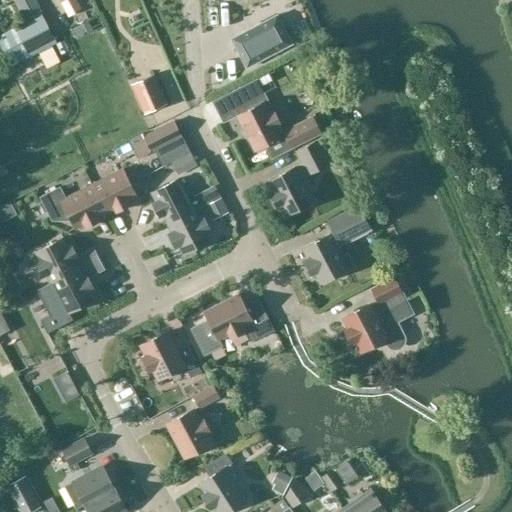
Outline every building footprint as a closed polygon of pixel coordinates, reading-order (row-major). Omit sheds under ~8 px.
[(14,0),(26,22),(43,13),(35,0),(14,0)] [(82,10),(76,0),(66,0),(60,3),(68,18),(82,10)] [(56,43),(42,15),(0,36),(0,42),(12,66),(56,43)] [(277,16),(231,40),(247,68),(293,44),(277,16)] [(145,114),(167,104),(154,75),(132,84),(145,114)] [(261,96),(254,82),(236,91),(244,105),(261,96)] [(264,102),(237,116),(255,151),(266,146),(272,159),(321,133),(313,117),(295,126),(296,129),(282,136),(277,127),(281,125),(275,113),(274,111),(270,113),(264,102)] [(155,150),(163,146),(170,158),(187,150),(180,137),(184,135),(177,121),(148,135),(155,150)] [(313,202),(308,192),(313,190),(306,176),(308,175),(330,164),(318,141),(297,152),(303,164),(296,168),(268,181),(286,216),(313,202)] [(197,165),(191,154),(173,163),(178,174),(197,165)] [(123,170),(92,186),(106,213),(115,208),(117,212),(130,205),(128,201),(137,197),(123,170)] [(184,188),(179,179),(152,193),(157,202),(153,204),(160,217),(164,215),(168,224),(195,210),(221,197),(215,186),(194,197),(188,186),(184,188)] [(106,213),(92,186),(66,199),(60,187),(40,198),(52,221),(67,213),(75,229),(84,224),(86,228),(99,221),(97,217),(106,213)] [(221,199),(207,206),(214,221),(229,214),(221,199)] [(334,233),(303,249),(321,284),(348,270),(343,260),(347,258),(341,246),(369,231),(356,207),(328,221),(334,233)] [(195,210),(168,224),(172,232),(168,234),(175,248),(179,246),(184,255),(211,241),(206,232),(210,230),(203,217),(199,219),(195,210)] [(63,238),(36,252),(41,261),(37,263),(44,277),(48,275),(52,283),(79,269),(75,261),(78,259),(71,245),(68,247),(63,238)] [(52,283),(38,291),(51,316),(41,321),(47,334),(57,328),(73,320),(69,313),(95,300),(90,291),(94,289),(87,276),(83,278),(79,269),(52,283)] [(370,305),(343,318),(361,353),(386,340),(388,344),(391,347),(395,349),(399,348),(403,345),(404,341),(403,336),(396,322),(413,313),(395,278),(372,290),(378,303),(371,307),(370,305)] [(208,320),(190,329),(204,356),(223,346),(219,339),(229,334),(231,338),(245,332),(243,328),(244,327),(252,342),(260,337),(261,338),(275,331),(258,299),(245,306),(239,295),(204,313),(208,320)] [(202,373),(189,348),(178,353),(168,332),(140,346),(146,356),(142,358),(149,372),(153,370),(158,381),(185,367),(191,378),(202,373)] [(193,396),(200,408),(219,397),(213,386),(193,396)] [(203,418),(199,420),(193,410),(167,424),(185,459),(212,444),(206,434),(210,432),(203,418)] [(63,451),(70,465),(91,453),(84,439),(63,451)] [(228,511),(246,501),(240,490),(244,488),(235,475),(232,478),(226,468),(232,463),(225,453),(203,467),(210,477),(200,484),(217,511),(228,511)] [(103,467),(65,487),(76,509),(85,505),(115,489),(103,467)] [(343,484),(332,470),(321,478),(331,493),(343,484)] [(29,511),(30,511),(40,507),(24,478),(7,486),(16,504),(23,500),(29,511)] [(309,497),(296,478),(285,498),(293,509),(309,497)] [(119,487),(115,489),(85,505),(88,511),(125,511),(127,511),(122,502),(126,500),(119,487)] [(386,511),(371,490),(364,495),(361,492),(348,501),(350,505),(343,510),(344,511),(386,511)]
